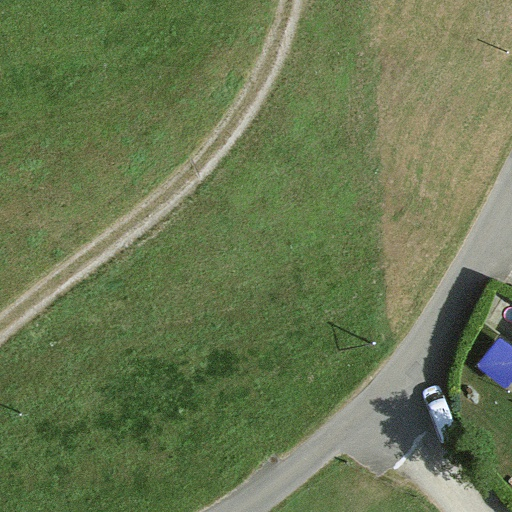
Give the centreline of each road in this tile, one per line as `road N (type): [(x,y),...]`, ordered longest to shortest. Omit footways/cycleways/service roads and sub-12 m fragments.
road 1 (track): [(0,330),(205,160),(264,71),(290,0)]
road 2 (track): [(232,511),(301,466),(395,383),(511,186)]
